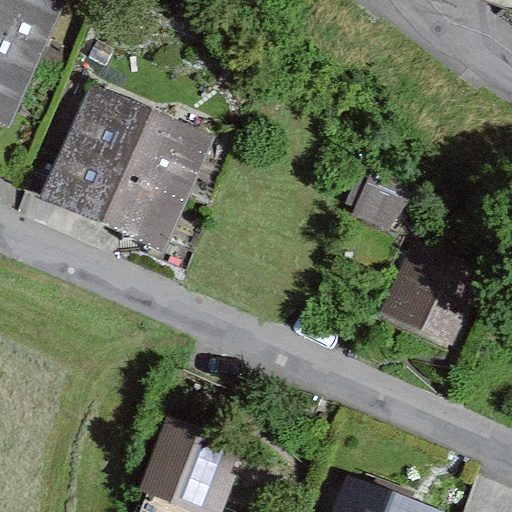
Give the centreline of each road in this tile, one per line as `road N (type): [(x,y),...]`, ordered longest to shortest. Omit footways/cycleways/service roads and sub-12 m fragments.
road 1 (tertiary): [(0,235),(511,457)]
road 2 (residential): [(511,80),(458,45),(416,0)]
